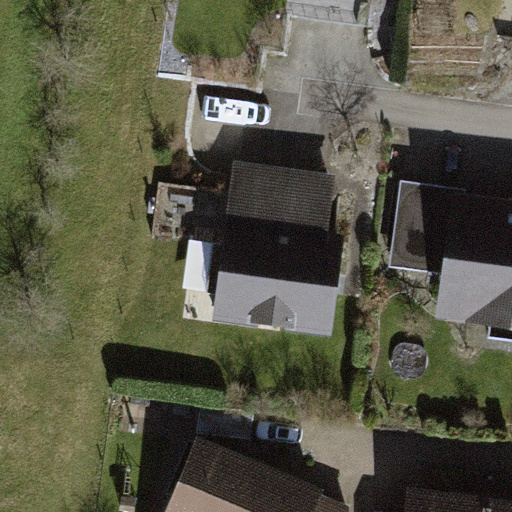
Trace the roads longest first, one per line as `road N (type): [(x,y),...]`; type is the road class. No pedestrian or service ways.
road 1 (residential): [(303,451),(511,478)]
road 2 (residential): [(309,112),(511,139)]
